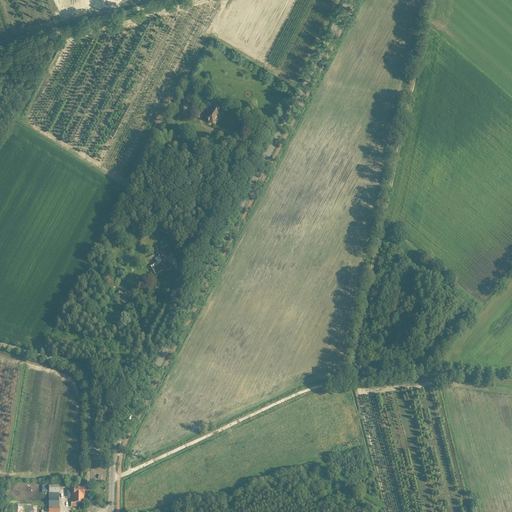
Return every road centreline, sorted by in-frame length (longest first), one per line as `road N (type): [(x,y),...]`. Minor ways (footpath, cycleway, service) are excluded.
road 1 (tertiary): [(114,453),(348,0)]
road 2 (track): [(430,0),(349,381)]
road 3 (track): [(112,478),(311,387),(349,381)]
road 4 (unclassified): [(114,453),(89,445),(82,375),(0,343)]
road 5 (track): [(168,0),(0,52)]
road 6 (track): [(349,381),(427,374),(511,382)]
